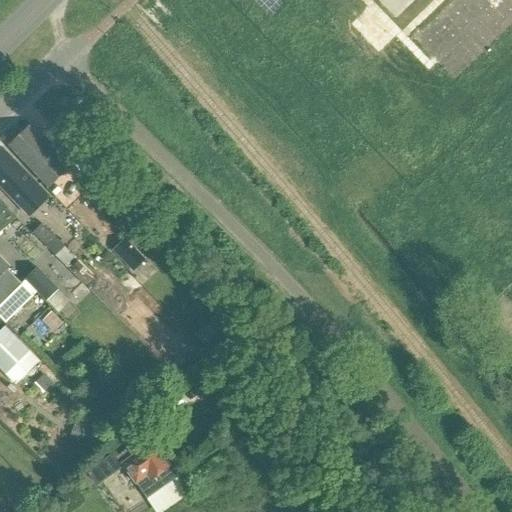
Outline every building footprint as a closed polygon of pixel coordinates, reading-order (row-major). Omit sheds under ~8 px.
[(511,0),(446,0),(407,39),(448,82),(511,20),(511,0)] [(28,130),(10,147),(49,188),(70,169),(42,140),(40,142),(28,130)] [(0,150),(0,187),(19,207),(29,218),(49,198),(1,149),(0,150)] [(97,180),(81,194),(114,228),(129,213),(97,180)] [(0,233),(15,218),(6,209),(6,208),(0,201),(0,233)] [(55,257),(64,247),(42,225),(33,234),(55,257)] [(111,251),(132,273),(144,261),(123,239),(111,251)] [(0,308),(21,287),(7,272),(9,270),(0,259),(0,308)] [(77,263),(73,267),(78,273),(83,269),(77,263)] [(47,303),(58,291),(37,271),(26,281),(47,303)] [(53,333),(62,323),(51,312),(41,322),(53,333)] [(41,361),(6,326),(0,332),(0,368),(17,385),(41,361)] [(175,337),(159,353),(173,367),(188,351),(175,337)] [(53,384),(44,375),(34,384),(43,393),(53,384)] [(94,450),(99,430),(81,425),(81,427),(74,426),(70,439),(75,440),(74,445),(94,450)] [(175,476),(149,437),(132,449),(131,447),(118,456),(117,456),(123,464),(124,463),(126,466),(146,496),(175,476)] [(124,463),(123,464),(117,456),(118,456),(115,452),(86,472),(96,487),(126,466),(124,463)]
